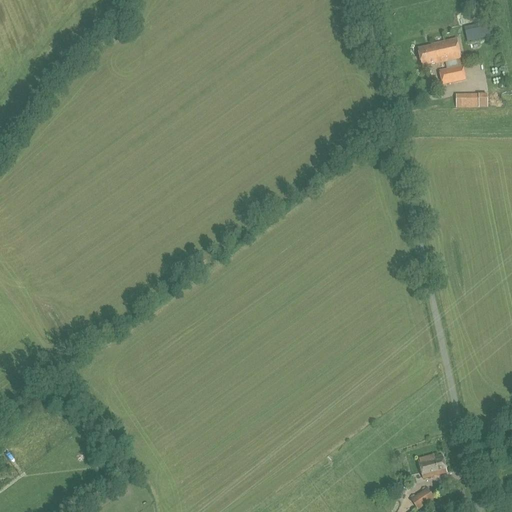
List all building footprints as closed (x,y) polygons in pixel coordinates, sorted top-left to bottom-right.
[(468,43),(492,38),(489,23),(465,28),(468,43)] [(436,65),(445,63),(461,59),(457,40),(432,45),(432,46),(418,49),(422,67),(436,64),(436,65)] [(443,85),(466,81),(463,67),(440,71),(443,85)] [(481,107),(489,107),(489,95),(481,95),(481,107)] [(423,479),(447,473),(443,455),(435,457),(434,455),(419,459),(420,461),(419,461),(423,479)] [(117,474),(106,459),(100,463),(112,478),(117,474)] [(400,480),(398,491),(404,492),(405,487),(406,487),(407,482),(400,480)] [(418,510),(435,499),(428,488),(411,500),(418,510)]
